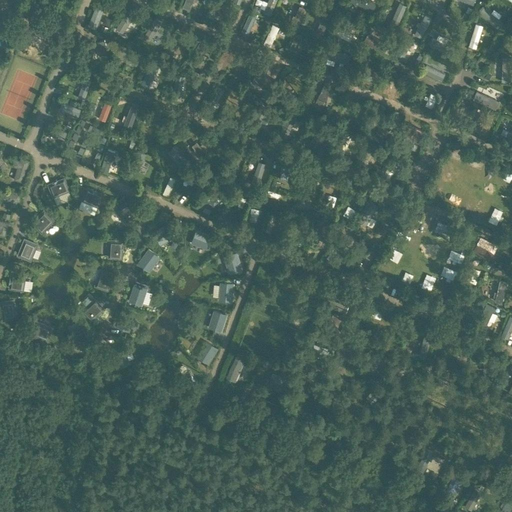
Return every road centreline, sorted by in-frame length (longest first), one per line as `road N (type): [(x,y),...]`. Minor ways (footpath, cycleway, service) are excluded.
road 1 (track): [(361,415),(340,357),(359,313),(362,272),(457,79),(477,68),(511,23)]
road 2 (track): [(63,64),(461,222)]
road 3 (track): [(471,432),(422,402),(443,324)]
road 4 (track): [(100,382),(74,511)]
road 5 (track): [(189,117),(248,0)]
